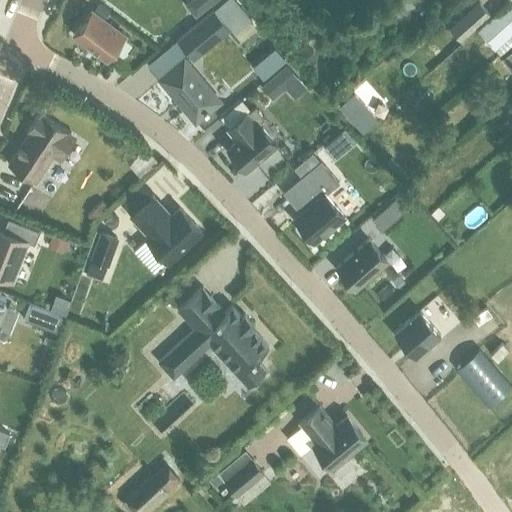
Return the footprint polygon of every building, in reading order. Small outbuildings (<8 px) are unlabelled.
[(193,0),(188,5),(198,18),(219,0),(193,0)] [(233,0),(225,0),(214,9),(230,29),(235,35),(251,21),(233,0)] [(450,30),(462,43),(492,15),(480,2),(450,30)] [(511,43),(511,5),(509,2),(478,30),(495,48),(501,54),(511,43)] [(100,3),(95,10),(106,19),(111,11),(100,3)] [(194,60),(230,29),(214,9),(177,40),(194,60)] [(98,52),(108,59),(126,35),(92,10),(74,34),(89,45),(88,45),(98,52)] [(279,44),(256,63),(267,77),(290,58),(279,44)] [(305,45),(298,52),(309,63),(316,57),(305,45)] [(220,101),(184,58),(160,79),(196,122),(220,101)] [(287,64),(261,85),(272,98),(298,77),(287,64)] [(354,93),(339,106),(364,133),(378,120),(354,93)] [(268,133),(260,122),(263,120),(265,117),(261,112),(255,106),(241,118),(228,129),(233,135),(237,139),(237,140),(232,144),(228,147),(238,159),(247,170),(263,156),(278,144),(268,133)] [(28,129),(31,131),(9,163),(16,168),(34,180),(36,181),(57,149),(60,150),(69,149),(74,141),(72,132),(40,111),(28,129)] [(333,137),(323,145),(334,157),(343,150),(333,137)] [(339,181),(321,160),(284,192),(295,205),(298,203),(303,209),(294,217),(304,229),(300,231),(309,242),(312,239),(315,242),(345,216),(326,192),(339,181)] [(34,180),(16,168),(9,178),(27,190),(34,180)] [(153,195),(153,194),(151,196),(139,207),(131,214),(140,223),(150,235),(146,238),(156,249),(168,262),(182,248),(202,231),(189,216),(181,207),(174,213),(172,215),(163,205),(153,195)] [(403,204),(397,197),(388,205),(394,212),(398,218),(408,209),(403,204)] [(102,199),(88,213),(95,221),(110,207),(102,199)] [(0,275),(10,280),(12,281),(20,261),(28,241),(29,241),(31,242),(35,244),(38,236),(41,231),(9,218),(4,231),(0,229),(0,275)] [(92,258),(87,273),(103,279),(108,264),(118,238),(102,232),(92,258)] [(53,233),(48,245),(64,251),(69,240),(53,233)] [(337,266),(356,289),(388,261),(369,238),(337,266)] [(249,386),(267,370),(255,358),(269,345),(253,327),(256,324),(245,313),(242,315),(232,305),(223,313),(218,308),(221,305),(203,286),(202,287),(202,286),(178,308),(195,327),(159,361),(174,377),(200,353),(190,341),(202,330),(239,371),(237,373),(249,386)] [(68,312),(74,297),(60,291),(54,306),(68,312)] [(27,313),(25,318),(57,330),(62,317),(51,313),(30,304),(27,313)] [(427,318),(420,310),(417,313),(403,324),(398,329),(394,332),(405,345),(415,357),(441,334),(427,318)] [(456,369),(489,406),(507,390),(511,386),(511,384),(497,369),(479,348),(456,368),(456,369)] [(315,376),(333,388),(347,368),(330,355),(315,376)] [(368,440),(347,415),(335,425),(330,418),(331,417),(320,404),(300,421),(316,441),(313,444),(333,468),(334,467),(340,474),(353,463),(347,456),(368,440)] [(0,444),(5,446),(7,439),(10,433),(5,432),(0,429),(0,444)] [(254,459),(225,482),(236,495),(264,472),(254,459)] [(168,491),(152,473),(150,475),(135,489),(126,497),(131,502),(139,511),(144,511),(145,511),(164,495),(168,491)] [(218,473),(211,479),(216,486),(223,480),(218,473)]
